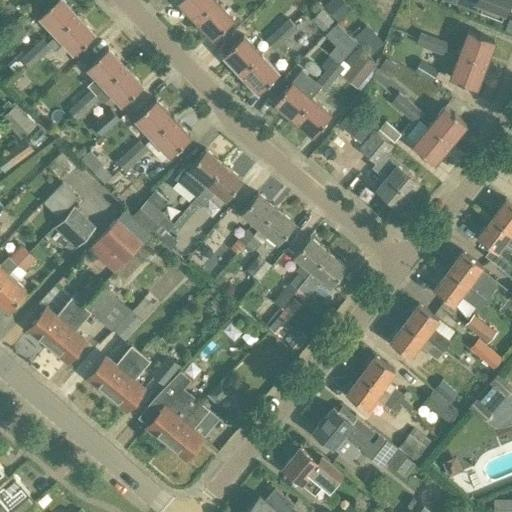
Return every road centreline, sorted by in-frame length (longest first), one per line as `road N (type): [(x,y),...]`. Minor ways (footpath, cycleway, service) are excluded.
road 1 (residential): [(406,271),(234,126),(117,0)]
road 2 (residential): [(199,511),(406,271)]
road 3 (tertiary): [(170,511),(0,356)]
road 4 (residential): [(406,271),(498,154),(511,114)]
